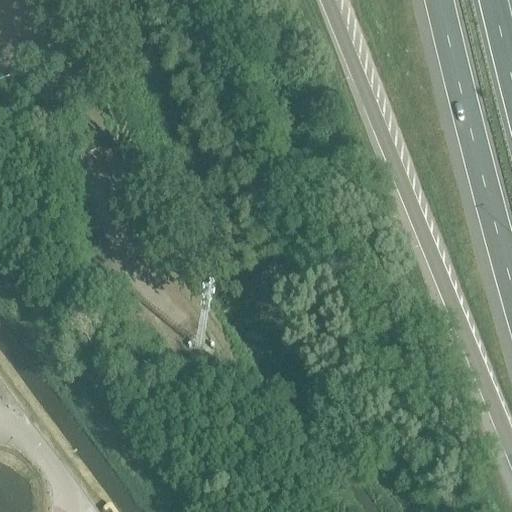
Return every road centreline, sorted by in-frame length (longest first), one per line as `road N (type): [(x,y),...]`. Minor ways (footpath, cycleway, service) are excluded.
road 1 (motorway): [(328,0),(511,441)]
road 2 (motorway): [(442,0),(511,281)]
